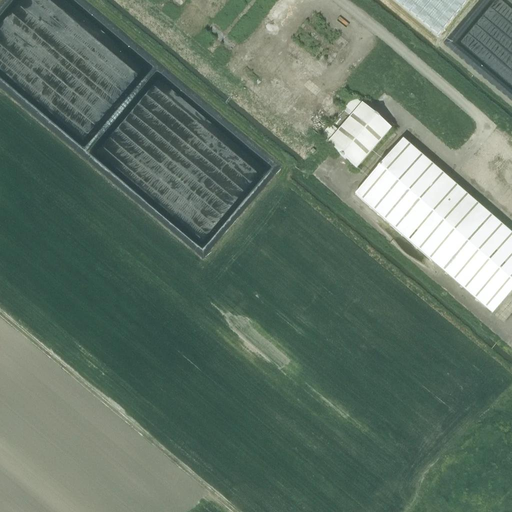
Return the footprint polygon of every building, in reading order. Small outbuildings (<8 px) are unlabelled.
[(392,0),(437,37),(468,0),(392,0)] [(350,116),(361,103),(354,97),(343,110),(350,116)] [(361,105),(326,145),(355,171),(390,131),(361,105)] [(326,143),(338,130),(331,124),(319,137),(326,143)] [(355,197),(491,315),(511,290),(511,237),(402,142),(355,197)]
